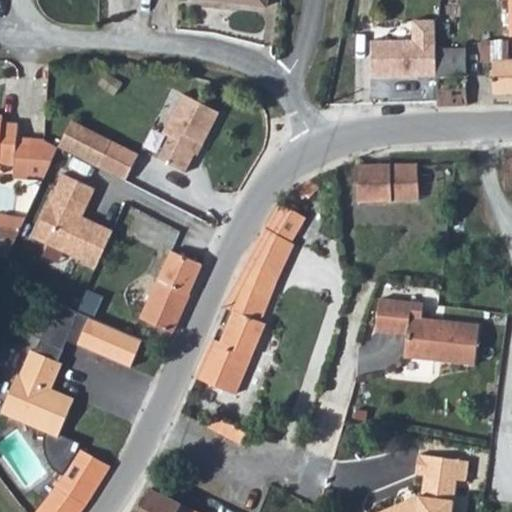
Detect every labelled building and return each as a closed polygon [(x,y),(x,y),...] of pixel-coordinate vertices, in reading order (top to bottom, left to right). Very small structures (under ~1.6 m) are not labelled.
[(498,80),(511,80),(511,28),(495,28),(494,38),(484,37),(484,52),(496,52),(498,80)] [(416,64),(415,38),(405,39),(404,31),(384,31),(383,44),(371,44),(371,66),(416,64)] [(439,36),(439,63),(468,63),(465,37),(439,36)] [(439,63),(441,95),(471,92),(468,63),(439,63)] [(179,179),(190,159),(186,157),(191,147),(195,149),(197,151),(214,118),(179,99),(157,139),(164,143),(153,165),(179,179)] [(22,162),(23,139),(24,122),(8,121),(8,113),(0,113),(0,156),(6,157),(6,161),(22,162)] [(72,121),(60,148),(67,151),(101,166),(113,139),(72,121)] [(32,181),(35,140),(23,139),(22,162),(27,166),(32,181)] [(101,166),(128,178),(140,151),(113,139),(101,166)] [(48,143),(48,141),(35,140),(32,181),(42,182),(60,148),(48,143)] [(186,157),(190,159),(195,149),(191,147),(186,157)] [(422,166),(423,201),(440,201),(440,165),(422,166)] [(358,202),(423,201),(422,166),(358,167),(358,202)] [(98,188),(66,173),(36,237),(100,266),(116,230),(102,223),(100,226),(84,218),(85,216),(98,188)] [(300,188),(296,184),(286,196),(295,204),(305,195),(309,198),(317,189),(308,180),(300,188)] [(306,216),(280,203),(267,231),(247,262),(284,278),(296,245),(293,243),(306,216)] [(0,215),(0,226),(20,229),(26,218),(1,215),(0,215)] [(84,218),(100,226),(102,223),(85,216),(84,218)] [(20,229),(0,226),(0,255),(7,259),(20,229)] [(183,307),(200,265),(171,252),(141,320),(172,334),(183,307)] [(237,312),(264,323),(284,278),(247,262),(229,309),(237,312)] [(425,302),(381,298),(378,329),(409,332),(407,355),(477,362),(481,322),(424,316),(425,302)] [(215,342),(199,380),(238,395),(267,324),(264,323),(237,312),(222,345),(215,342)] [(91,319),(79,347),(132,368),(144,340),(91,319)] [(80,511),(108,467),(74,452),(75,447),(61,442),(75,406),(51,397),(59,372),(55,370),(60,358),(36,349),(31,362),(28,360),(19,385),(16,384),(2,424),(40,438),(40,453),(43,463),(49,473),(56,478),(50,489),(56,490),(42,511),(80,511)] [(242,446),(249,433),(225,421),(218,435),(242,446)] [(368,504),(369,507),(371,511),(466,511),(467,510),(452,508),(458,466),(468,468),(471,448),(420,440),(416,459),(425,461),(421,482),(415,481),(368,504)] [(175,511),(185,492),(158,478),(141,511),(175,511)] [(209,511),(213,506),(185,492),(175,511),(209,511)]
